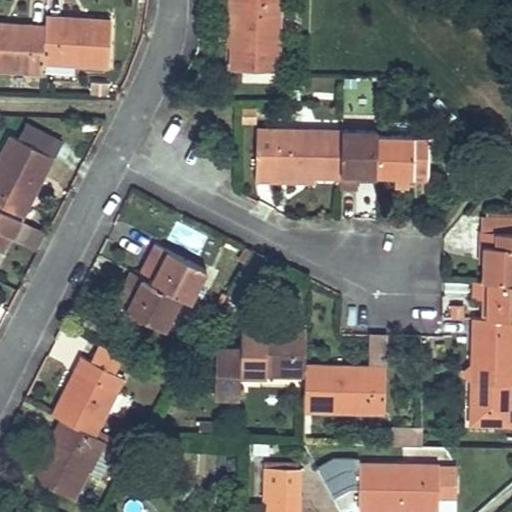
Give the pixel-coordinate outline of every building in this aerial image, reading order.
[(279,70),(280,0),(232,0),(232,44),(231,69),(279,70)] [(63,14),(47,13),(45,22),(44,58),(110,63),(112,18),(85,16),(85,19),(63,18),(63,14)] [(6,22),(0,21),(0,66),(43,69),(44,58),(45,22),(28,21),(28,26),(6,25),(6,22)] [(342,131),(277,129),(260,129),(258,176),(276,177),(293,177),(293,171),(315,172),(315,177),(341,178),(342,131)] [(378,131),(342,131),(341,178),(341,189),(358,190),(358,180),(358,173),(377,174),(378,134),(378,131)] [(415,135),(378,134),(377,174),(377,180),(377,183),(391,184),(391,176),(410,177),(410,180),(427,181),(428,137),(415,137),(415,135)] [(54,156),(12,135),(0,158),(0,228),(14,236),(22,220),(30,204),(26,202),(39,178),(42,181),(54,156)] [(293,177),(276,177),(258,176),(258,184),(315,187),(315,177),(315,172),(293,171),(293,177)] [(482,281),(511,281),(511,217),(481,217),(481,231),(478,231),(478,247),(483,247),(482,281)] [(14,236),(40,249),(47,233),(22,220),(14,236)] [(14,236),(0,228),(0,248),(5,251),(14,236)] [(207,269),(156,243),(148,258),(151,259),(162,265),(153,283),(181,297),(191,302),(207,269)] [(153,283),(162,265),(151,259),(142,277),(153,283)] [(142,277),(130,271),(122,286),(124,288),(125,288),(136,293),(128,309),(165,328),(181,297),(153,283),(142,277)] [(511,281),(482,281),(474,280),(473,296),(487,297),(486,317),(511,317),(511,281)] [(136,293),(125,288),(117,304),(128,309),(136,293)] [(511,317),(486,317),(472,317),(472,333),(477,334),(476,356),(473,356),(472,382),(472,410),(485,410),(485,425),(511,425),(511,406),(511,407),(511,397),(511,317)] [(241,374),(307,375),(307,365),(307,327),(289,327),(290,332),(267,331),(267,328),(242,328),(241,347),(216,347),(216,396),(241,396),(241,374)] [(368,365),(387,365),(387,334),(369,334),(368,365)] [(125,377),(81,355),(74,370),(78,372),(68,392),(65,390),(54,413),(61,417),(95,435),(125,377)] [(348,366),(307,365),(307,375),(306,411),(386,413),(387,365),(368,365),(368,370),(348,369),(348,366)] [(485,425),(485,410),(472,410),(472,421),(479,425),(485,425)] [(95,435),(61,417),(54,432),(57,435),(47,455),(45,453),(33,476),(74,498),(89,470),(104,439),(95,435)] [(403,427),(395,427),(395,444),(403,444),(403,427)] [(423,428),(403,427),(403,444),(423,444),(423,428)] [(115,445),(104,439),(89,470),(100,476),(115,445)] [(441,462),(360,460),(360,507),(395,508),(395,502),(409,503),(409,508),(439,508),(440,499),(454,500),(455,462),(441,462)] [(300,511),(300,503),(301,468),(266,467),(265,502),(267,502),(267,511),(300,511)] [(456,511),(475,511),(504,487),(492,473),(457,503),(456,511)]
